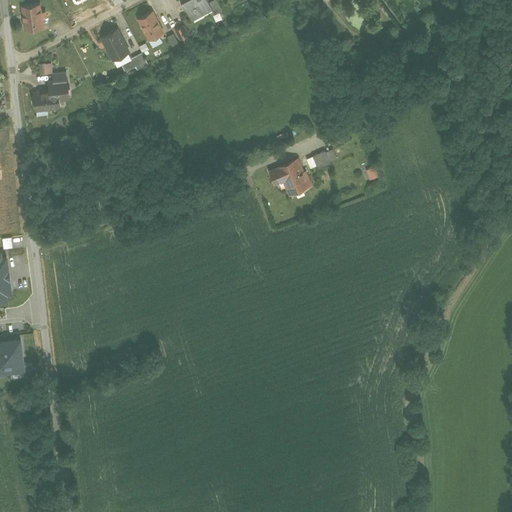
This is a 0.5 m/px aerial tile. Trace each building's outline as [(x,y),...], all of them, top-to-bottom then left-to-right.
[(210,0),(184,0),(196,21),(216,10),(212,3),(210,0)] [(220,0),(217,0),(212,3),(216,10),(219,15),(226,11),(220,0)] [(44,5),(24,7),(27,30),(47,28),(46,20),(51,20),(50,12),(45,13),(44,5)] [(156,11),(140,20),(152,42),(168,34),(156,11)] [(187,26),(178,31),(184,41),(193,36),(187,26)] [(134,53),(122,30),(104,39),(116,62),(134,53)] [(178,46),(172,34),(167,37),(172,48),(178,46)] [(101,35),(97,36),(108,58),(112,56),(101,35)] [(146,54),(125,65),(131,77),(136,74),(152,65),(146,54)] [(54,65),(46,66),(47,76),(56,76),(55,75),(54,65)] [(41,90),(41,93),(37,93),(40,114),(63,111),(63,108),(66,108),(65,102),(73,101),(71,80),(69,80),(69,73),(55,75),(56,76),(56,81),(51,82),(52,91),(50,92),(50,89),(41,90)] [(296,139),(300,147),(314,139),(308,126),(293,133),(296,139)] [(330,152),(311,159),(315,170),(321,167),(323,172),(336,167),(335,166),(342,163),(337,151),(331,154),(330,152)] [(303,159),(273,171),(279,185),(286,182),(292,196),(317,187),(311,171),(308,172),(303,159)] [(374,166),(364,169),(368,179),(378,176),(374,166)] [(6,248),(0,248),(0,297),(11,296),(10,291),(16,290),(11,252),(6,253),(6,248)] [(26,336),(0,339),(0,368),(29,366),(26,336)]
